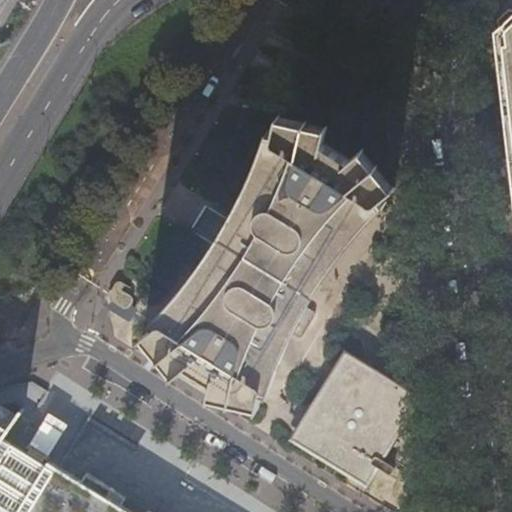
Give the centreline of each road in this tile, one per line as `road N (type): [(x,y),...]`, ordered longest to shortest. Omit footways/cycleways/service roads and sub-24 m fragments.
road 1 (tertiary): [(442,0),(500,511)]
road 2 (residential): [(349,511),(87,343),(0,366)]
road 3 (primary): [(0,177),(116,0)]
